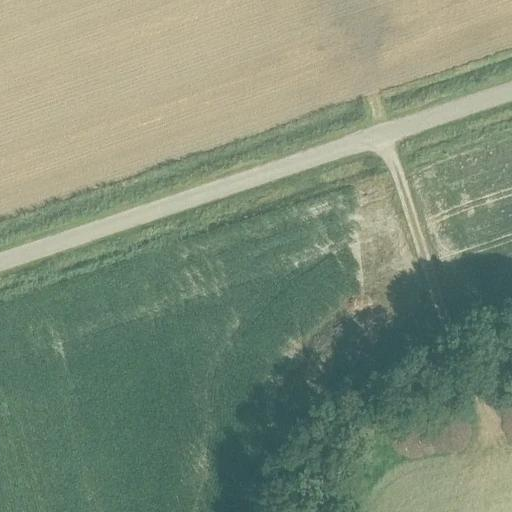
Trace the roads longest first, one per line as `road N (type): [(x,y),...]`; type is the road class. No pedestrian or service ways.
road 1 (unclassified): [(0,261),(511,88)]
road 2 (track): [(381,132),(459,368),(511,436)]
